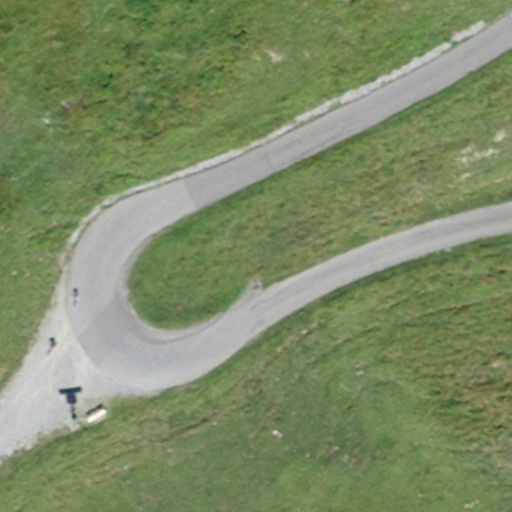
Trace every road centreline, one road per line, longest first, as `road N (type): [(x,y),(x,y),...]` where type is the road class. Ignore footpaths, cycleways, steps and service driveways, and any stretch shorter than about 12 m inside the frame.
road 1 (track): [(511,13),(397,98),(111,223),(81,280),(89,339)]
road 2 (track): [(89,339),(164,373),(353,253),(511,226)]
road 3 (track): [(89,339),(0,422)]
